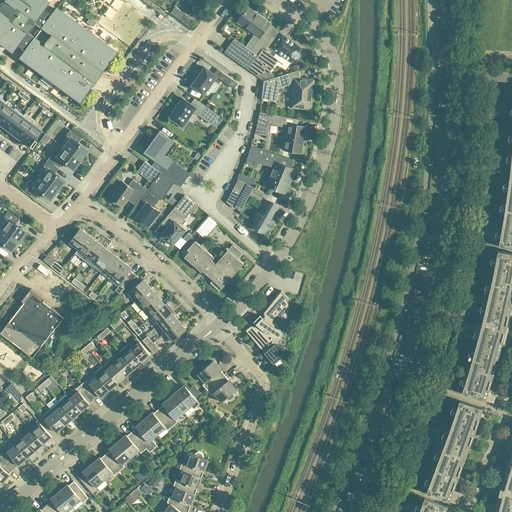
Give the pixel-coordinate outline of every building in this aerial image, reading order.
[(98,74),(100,71),(103,68),(105,65),(113,54),(115,52),(56,8),(50,16),(49,13),(46,13),(45,10),(41,10),(47,2),(44,0),(4,0),(4,1),(5,1),(0,7),(0,42),(9,49),(11,51),(17,43),(18,46),(21,46),(22,49),(26,49),(20,57),(21,59),(79,101),(88,88),(91,84),(93,81),(93,80),(98,74)] [(277,29),(265,20),(261,16),(260,17),(248,8),(243,14),(241,14),(238,18),(239,20),(238,22),(254,34),(245,47),(234,39),(224,52),(248,69),(277,29)] [(185,14),(180,19),(188,25),(192,19),(185,14)] [(301,54),(301,52),(299,51),(301,48),(281,34),(282,33),(277,29),(248,69),(258,76),(268,73),(278,60),(288,67),(293,59),(295,60),(297,60),(299,60),(301,56),(301,54)] [(214,74),(205,67),(192,86),(205,94),(217,76),(219,77),(222,72),(217,69),(214,74)] [(313,80),(301,79),(298,70),(293,72),(264,81),(262,98),(276,101),(279,88),(291,84),(290,82),(293,81),(294,81),(292,107),(311,109),(312,98),(311,98),(312,89),(313,89),(313,80)] [(234,88),(237,83),(228,77),(225,81),(234,88)] [(192,105),(183,98),(169,117),(176,121),(175,123),(183,129),(189,121),(187,120),(192,112),(197,116),(199,113),(214,124),(219,116),(196,99),(192,105)] [(0,124),(1,126),(14,108),(13,110),(4,104),(5,102),(0,108),(0,124)] [(10,133),(25,113),(24,113),(23,115),(14,108),(1,126),(10,133)] [(297,122),(298,120),(299,120),(299,119),(260,112),(255,133),(267,136),(269,128),(269,125),(285,128),(285,127),(287,128),(283,150),(301,153),(303,144),(304,144),(304,143),(303,143),(305,137),(304,136),(306,127),(297,125),(298,122),(297,122)] [(20,139),(34,120),(25,113),(10,133),(20,139)] [(34,120),(20,139),(31,148),(36,141),(34,139),(41,131),(32,124),(34,120)] [(59,144),(80,160),(87,150),(77,143),(80,138),(70,130),(59,144)] [(158,162),(154,167),(181,187),(190,173),(187,177),(162,158),(164,155),(174,142),(161,132),(160,131),(160,130),(144,153),(145,152),(158,162)] [(73,169),(80,160),(59,144),(48,159),(59,167),(62,162),(73,169)] [(289,185),(291,178),(295,169),(289,167),(292,160),(251,146),(245,163),(253,166),(254,162),(272,167),(274,168),(269,181),(277,184),(275,189),(285,194),(285,193),(286,193),(288,192),(290,187),(289,185)] [(36,175),(57,190),(64,181),(54,173),(57,168),(47,160),(36,175)] [(153,183),(160,172),(154,167),(145,161),(137,172),(153,183)] [(154,207),(165,192),(172,182),(173,182),(173,181),(160,172),(153,183),(148,190),(144,195),(144,196),(145,195),(150,199),(150,200),(149,200),(137,217),(149,225),(159,211),(154,207)] [(247,184),(249,177),(240,174),(237,179),(238,179),(247,184)] [(50,200),(57,190),(36,175),(25,189),(36,197),(39,192),(50,200)] [(144,195),(148,190),(133,179),(128,186),(123,182),(116,191),(114,192),(111,195),(112,197),(111,198),(112,199),(112,201),(115,203),(118,202),(122,206),(127,199),(129,198),(137,204),(136,205),(136,206),(144,195)] [(240,211),(250,192),(258,196),(261,190),(247,184),(238,179),(226,202),(234,209),(235,209),(236,207),(238,209),(240,211)] [(272,221),(279,208),(273,204),(277,198),(261,190),(258,196),(264,200),(266,201),(259,213),(257,212),(252,220),(255,221),(253,225),(259,228),(258,229),(259,229),(260,229),(266,232),(268,229),(270,230),(275,222),(272,221)] [(180,236),(185,230),(179,225),(193,209),(198,213),(201,209),(196,205),(185,195),(179,202),(175,207),(164,220),(170,226),(161,236),(163,237),(161,239),(167,243),(168,242),(172,245),(177,239),(183,244),(186,241),(180,236)] [(169,199),(167,205),(174,208),(176,202),(169,199)] [(511,223),(511,210),(505,210),(503,222),(511,223)] [(0,221),(0,227),(17,241),(25,231),(14,224),(18,219),(8,211),(0,221)] [(202,224),(196,231),(204,238),(211,231),(218,223),(209,216),(202,224)] [(511,235),(511,223),(503,222),(503,224),(501,234),(511,235)] [(10,250),(17,241),(0,227),(0,243),(10,250)] [(78,249),(89,235),(80,228),(69,242),(78,249)] [(511,248),(511,235),(501,234),(499,246),(511,248)] [(84,260),(87,256),(97,242),(89,235),(78,249),(75,253),(84,260)] [(222,288),(244,264),(237,258),(242,253),(233,245),(216,264),(212,260),(214,257),(195,241),(187,250),(189,251),(185,257),(201,272),(203,271),(213,280),(210,283),(219,290),(222,287),(222,288)] [(95,262),(106,248),(97,242),(87,256),(95,262)] [(101,273),(115,255),(106,248),(95,262),(92,266),(101,273)] [(511,253),(498,251),(496,263),(511,266),(511,253)] [(110,279),(112,276),(123,262),(115,255),(101,273),(110,279)] [(51,266),(61,274),(65,269),(55,261),(51,266)] [(123,262),(112,276),(110,279),(118,286),(122,282),(127,285),(136,275),(130,271),(132,268),(123,262)] [(511,266),(496,263),(493,275),(511,279),(511,266)] [(134,302),(151,288),(143,279),(141,281),(136,275),(127,285),(124,288),(128,293),(127,293),(134,302)] [(511,279),(493,275),(493,278),(491,287),(511,291),(511,279)] [(72,282),(77,286),(80,282),(75,278),(72,282)] [(85,286),(80,282),(77,286),(82,290),(85,286)] [(36,287),(29,296),(44,307),(51,299),(36,287)] [(511,304),(511,302),(511,291),(491,287),(488,299),(511,304)] [(144,307),(158,296),(151,288),(134,302),(141,310),(142,309),(144,307)] [(97,295),(92,291),(89,295),(94,299),(97,295)] [(264,315),(264,316),(265,316),(263,318),(260,315),(253,322),(256,325),(254,327),(254,326),(253,326),(252,326),(251,326),(250,326),(245,330),(275,366),(280,362),(285,346),(278,344),(280,339),(281,339),(284,330),(283,330),(284,328),(288,313),(289,311),(289,309),(289,307),(289,305),(288,302),(288,300),(287,298),(286,296),(284,295),(283,293),(281,291),(282,291),(281,291),(264,311),(264,312),(264,313),(264,315)] [(23,304),(22,304),(34,313),(34,314),(37,316),(44,307),(29,296),(23,304)] [(165,304),(158,296),(144,307),(142,309),(149,318),(151,316),(165,304)] [(509,314),(511,304),(488,299),(485,311),(511,317),(511,315),(509,314)] [(20,301),(13,310),(28,322),(34,314),(34,313),(22,304),(23,304),(20,301)] [(158,324),(172,313),(165,304),(151,316),(149,318),(156,326),(158,324)] [(13,310),(6,318),(22,330),(28,322),(13,310)] [(128,316),(124,311),(120,314),(125,319),(128,316)] [(509,329),(511,317),(485,311),(483,321),(482,323),(509,329)] [(163,334),(179,321),(172,313),(158,324),(156,326),(163,334)] [(6,318),(0,326),(15,338),(22,330),(6,318)] [(122,321),(119,318),(111,325),(114,329),(116,327),(122,321)] [(94,321),(90,325),(97,333),(101,329),(94,321)] [(170,343),(186,329),(179,321),(163,334),(170,343)] [(505,341),(509,329),(482,323),(479,334),(505,341)] [(90,325),(85,329),(92,337),(97,333),(90,325)] [(0,326),(0,340),(8,347),(15,338),(0,326)] [(142,332),(138,327),(134,330),(138,335),(142,332)] [(107,328),(102,332),(106,336),(111,331),(107,328)] [(85,329),(81,332),(88,341),(92,337),(85,329)] [(81,332),(76,336),(83,345),(88,341),(81,332)] [(101,340),(106,336),(102,332),(97,336),(101,340)] [(499,353),(502,343),(505,343),(505,341),(479,334),(476,346),(499,353)] [(76,336),(71,340),(79,349),(83,345),(76,336)] [(142,340),(146,344),(151,340),(147,336),(142,340)] [(142,362),(151,355),(136,338),(128,345),(142,362)] [(71,340),(67,344),(74,352),(79,349),(71,340)] [(151,340),(146,344),(154,354),(160,349),(154,342),(153,343),(151,340)] [(91,342),(86,346),(89,350),(94,345),(91,342)] [(67,344),(62,348),(69,356),(74,352),(67,344)] [(142,362),(128,345),(119,352),(134,369),(142,362)] [(84,354),(89,350),(86,346),(81,350),(84,354)] [(496,364),(499,353),(476,346),(473,358),(496,364)] [(62,348),(58,352),(65,360),(69,356),(62,348)] [(58,352),(53,356),(60,364),(65,360),(58,352)] [(134,369),(119,352),(111,359),(126,376),(134,369)] [(53,356),(49,359),(56,368),(60,364),(53,356)] [(494,373),(496,364),(473,358),(470,367),(469,370),(493,377),(494,373)] [(49,359),(44,363),(51,372),(56,368),(49,359)] [(126,376),(111,359),(103,366),(117,383),(126,376)] [(225,375),(213,361),(208,365),(207,365),(206,364),(205,364),(204,364),(204,365),(203,365),(203,366),(202,366),(202,367),(202,368),(203,369),(198,374),(205,383),(203,385),(207,390),(225,375)] [(44,363),(40,367),(47,376),(51,372),(44,363)] [(109,390),(117,383),(103,366),(95,373),(109,390)] [(492,380),(493,379),(493,377),(469,370),(466,381),(489,389),(492,380)] [(109,390),(95,373),(81,384),(94,399),(99,395),(101,397),(109,390)] [(232,393),(237,389),(225,375),(207,390),(212,395),(214,393),(222,402),(226,398),(227,399),(228,399),(228,400),(229,400),(230,400),(230,399),(231,399),(232,399),(232,398),(233,397),(233,396),(233,395),(233,394),(232,393)] [(48,378),(43,383),(46,387),(51,382),(48,378)] [(493,403),(497,392),(489,389),(466,381),(462,393),(493,403)] [(12,383),(4,390),(8,395),(10,393),(14,398),(19,403),(21,401),(21,394),(12,383)] [(41,391),(46,387),(43,383),(38,387),(41,391)] [(89,403),(94,399),(81,384),(76,388),(67,395),(81,411),(90,404),(89,403)] [(200,403),(185,386),(180,390),(179,390),(171,397),(184,412),(192,405),(194,408),(200,403)] [(6,396),(11,401),(14,398),(10,393),(8,395),(6,396)] [(29,401),(34,396),(31,393),(26,397),(29,401)] [(81,411),(67,395),(59,402),(73,418),(81,411)] [(184,412),(171,397),(162,404),(163,405),(158,409),(173,426),(178,421),(176,419),(184,412)] [(19,403),(14,398),(11,401),(15,406),(19,403)] [(487,422),(491,411),(460,401),(456,413),(479,420),(479,419),(487,422)] [(51,409),(65,425),(73,418),(59,402),(51,409)] [(21,411),(27,407),(23,403),(18,408),(21,411)] [(65,425),(51,409),(42,416),(56,433),(65,425)] [(173,426),(158,409),(154,413),(153,412),(144,419),(155,432),(157,435),(165,428),(167,431),(173,426)] [(12,413),(6,418),(10,421),(15,417),(12,413)] [(476,429),(479,421),(479,420),(456,413),(452,424),(475,432),(476,429)] [(4,426),(10,421),(6,418),(1,422),(4,426)] [(152,439),(157,435),(155,432),(144,419),(136,427),(136,428),(132,432),(146,449),(150,453),(158,446),(152,439)] [(43,444),(52,437),(37,420),(29,427),(33,432),(43,444)] [(474,436),(475,432),(452,424),(451,426),(448,436),(471,444),(474,436)] [(43,444),(33,432),(29,427),(20,434),(23,438),(35,451),(43,444)] [(146,449),(132,432),(127,436),(126,435),(118,442),(131,457),(139,450),(141,453),(146,449)] [(12,441),(27,458),(35,451),(23,438),(20,434),(12,441)] [(466,456),(471,444),(448,436),(443,447),(466,456)] [(18,465),(27,458),(12,441),(4,448),(5,450),(0,453),(0,454),(3,459),(13,469),(18,465)] [(131,457),(118,442),(109,449),(110,450),(105,454),(120,471),(125,467),(123,464),(131,457)] [(462,467),(466,456),(443,447),(439,459),(462,467)] [(202,477),(208,460),(203,458),(203,457),(203,456),(203,455),(202,455),(202,454),(201,453),(200,453),(199,453),(198,453),(197,453),(196,453),(196,454),(195,454),(195,455),(190,453),(185,464),(182,463),(180,470),(183,471),(183,470),(200,477),(201,476),(202,477)] [(120,471),(105,454),(101,458),(100,457),(91,465),(104,480),(112,473),(114,476),(120,471)] [(13,469),(3,459),(0,462),(0,480),(2,483),(10,475),(9,473),(13,469)] [(459,475),(462,467),(439,459),(435,470),(458,479),(459,476),(459,475)] [(156,461),(151,465),(154,469),(159,464),(156,461)] [(104,480),(91,465),(83,472),(83,473),(78,477),(93,494),(98,489),(96,486),(104,480)] [(195,494),(202,477),(201,476),(200,477),(183,470),(183,471),(179,481),(176,479),(173,486),(176,488),(177,487),(194,494),(194,493),(195,494)] [(457,481),(458,479),(435,470),(431,481),(454,490),(457,481)] [(142,473),(137,477),(140,481),(145,477),(142,473)] [(511,495),(511,482),(504,480),(501,488),(500,492),(511,495)] [(88,498),(74,481),(69,485),(68,484),(59,492),(72,507),(80,500),(83,503),(88,498)] [(461,494),(453,491),(454,490),(431,481),(426,493),(457,505),(461,494)] [(145,484),(142,488),(150,494),(153,490),(145,484)] [(188,511),(195,494),(194,493),(194,494),(177,487),(176,488),(173,497),(169,496),(167,502),(170,505),(171,504),(181,511),(188,511)] [(134,490),(128,496),(133,502),(139,497),(134,490)] [(66,511),(72,507),(59,492),(51,499),(52,500),(46,505),(53,511),(66,511)] [(511,508),(511,495),(500,492),(499,495),(497,504),(511,508)] [(454,511),(455,509),(425,498),(420,509),(427,511),(454,511)] [(105,501),(102,504),(106,510),(112,505),(110,502),(105,501)] [(511,511),(511,508),(497,504),(496,505),(488,503),(485,511),(511,511)]
